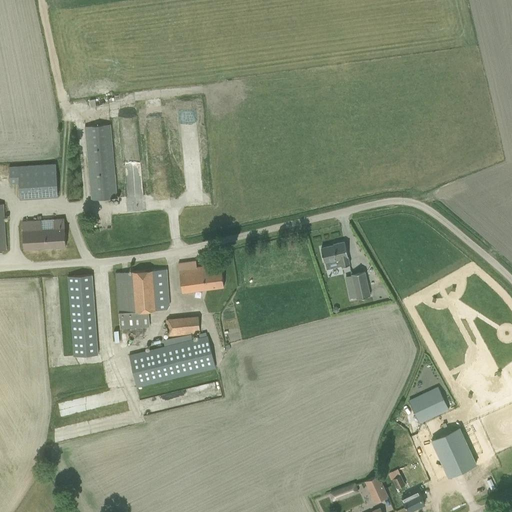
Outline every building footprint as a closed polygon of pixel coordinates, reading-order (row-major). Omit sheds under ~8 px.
[(85,127),(91,190),(91,200),(116,198),(110,125),(85,127)] [(55,163),(8,166),(9,183),(19,182),(20,198),(57,195),(55,163)] [(22,221),(23,239),(23,249),(65,246),(64,218),(51,219),(39,220),(22,221)] [(341,266),(349,264),(347,256),(344,241),(333,244),(333,245),(321,248),(324,261),(339,257),(341,266)] [(223,286),(220,261),(209,262),(210,269),(197,270),(195,261),(178,263),(182,292),(223,286)] [(115,273),(116,283),(119,329),(149,327),(148,312),(167,310),(169,305),(166,269),(115,273)] [(356,298),(369,295),(364,271),(351,274),(356,298)] [(67,276),(68,286),(73,355),(97,354),(91,274),(67,276)] [(52,289),(40,290),(41,354),(54,353),(52,289)] [(199,331),(197,316),(168,319),(169,334),(199,331)] [(167,339),(168,346),(168,347),(130,356),(137,386),(215,368),(207,336),(206,336),(205,332),(198,334),(199,338),(192,340),(190,334),(167,339)] [(448,409),(437,386),(408,400),(418,423),(448,409)] [(58,415),(78,411),(76,398),(56,402),(58,415)] [(438,437),(424,444),(422,445),(438,481),(492,456),(475,420),(466,425),(459,410),(431,422),(438,437)] [(410,441),(406,432),(388,440),(392,449),(410,441)] [(387,473),(390,479),(392,479),(396,488),(404,484),(396,469),(387,473)] [(388,496),(378,475),(364,481),(374,502),(388,496)] [(333,500),(349,494),(346,486),(330,493),(333,500)] [(401,497),(404,502),(408,511),(424,504),(417,490),(401,497)]
